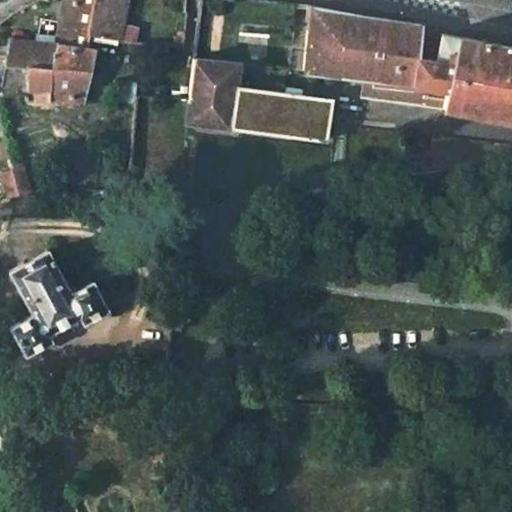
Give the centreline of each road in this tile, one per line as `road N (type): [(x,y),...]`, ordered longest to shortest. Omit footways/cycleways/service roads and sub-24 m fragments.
road 1 (track): [(473,511),(478,434),(463,414),(120,389),(101,376),(93,332)]
road 2 (trunk): [(245,511),(0,455)]
